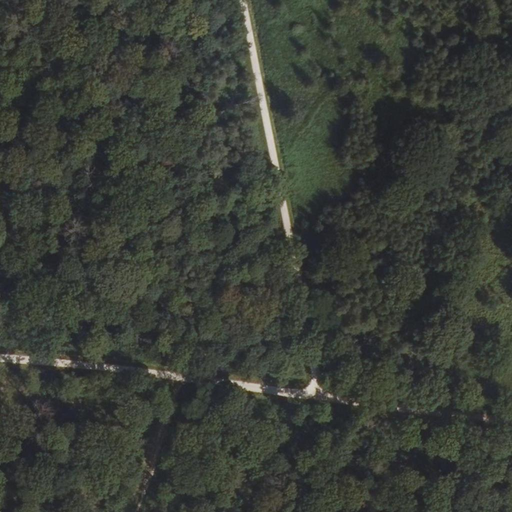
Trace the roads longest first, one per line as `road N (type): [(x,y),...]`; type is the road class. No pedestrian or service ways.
road 1 (track): [(316,398),(240,0)]
road 2 (track): [(0,360),(168,373),(316,398)]
road 3 (track): [(316,398),(511,430)]
